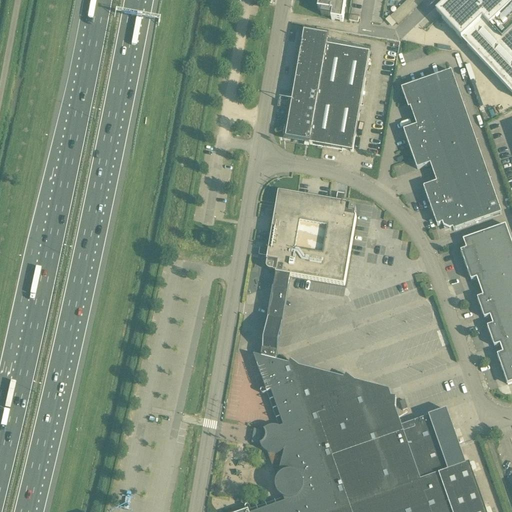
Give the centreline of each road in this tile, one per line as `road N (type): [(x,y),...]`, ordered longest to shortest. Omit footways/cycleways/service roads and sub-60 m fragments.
road 1 (motorway): [(20,511),(130,0)]
road 2 (motorway): [(97,0),(0,454)]
road 3 (unclassified): [(511,419),(491,426),(424,248),(405,220),(346,177),(258,161)]
road 4 (unclassified): [(195,511),(258,161)]
road 5 (unclassified): [(258,161),(285,0)]
